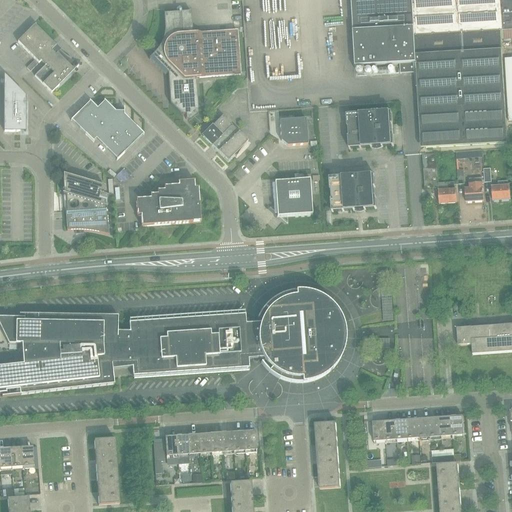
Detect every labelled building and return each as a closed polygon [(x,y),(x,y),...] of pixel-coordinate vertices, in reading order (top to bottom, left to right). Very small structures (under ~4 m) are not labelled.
[(511,0),(351,0),(355,67),(399,65),(399,74),(419,73),(424,149),(507,143),(500,31),(511,30),(511,0)] [(152,40),(144,49),(147,47),(153,54),(151,57),(148,59),(149,60),(151,58),(168,74),(170,104),(182,116),(182,115),(185,115),(185,119),(187,121),(187,122),(188,122),(198,115),(198,111),(195,79),(240,75),(237,31),(192,34),(191,12),(163,14),(164,26),(164,27),(164,28),(164,29),(164,30),(164,31),(164,32),(164,33),(164,34),(164,35),(164,36),(163,36),(163,37),(163,38),(163,39),(162,40),(162,41),(162,42),(161,42),(161,43),(161,44),(160,45),(160,46),(159,46),(159,47),(152,40)] [(17,42),(31,57),(38,63),(41,61),(45,66),(34,76),(51,93),(74,71),(57,54),(55,55),(51,51),(55,47),(56,48),(56,47),(35,26),(35,25),(17,42)] [(33,61),(26,68),(30,72),(37,64),(33,61)] [(4,77),(4,132),(19,132),(19,129),(25,129),(25,98),(4,77)] [(71,121),(85,135),(93,143),(94,142),(93,142),(96,139),(117,160),(116,160),(117,161),(143,135),(124,115),(124,108),(123,108),(123,112),(115,112),(104,101),(103,101),(104,102),(97,109),(89,101),(89,102),(70,121),(71,121)] [(391,112),(380,113),(382,147),(394,146),(391,112)] [(380,113),(369,114),(371,148),(372,148),(372,145),(381,144),(381,147),(382,147),(380,113)] [(369,114),(358,115),(360,149),(371,148),(369,114)] [(349,150),(360,149),(358,115),(347,116),(349,150)] [(222,117),(202,136),(211,145),(215,149),(218,153),(228,162),(233,156),(236,157),(238,153),(241,149),(244,145),(247,142),(238,133),(235,129),(231,126),(222,117)] [(281,141),(287,146),(307,145),(305,119),(279,121),(281,141)] [(424,187),(438,186),(436,155),(422,156),(424,187)] [(122,169),(115,177),(122,184),(129,176),(122,169)] [(97,232),(109,235),(108,234),(106,210),(103,210),(102,207),(106,208),(107,207),(105,207),(105,202),(106,202),(107,198),(105,197),(104,187),(63,174),(64,195),(64,194),(64,195),(89,203),(90,211),(65,212),(67,231),(71,231),(84,231),(97,232)] [(364,207),(364,210),(377,209),(374,175),(329,178),(332,213),(355,211),(355,208),(364,207)] [(470,189),(465,189),(466,203),(484,201),(483,188),(482,188),(481,178),(469,179),(470,189)] [(286,216),(312,214),(309,179),(274,182),(276,207),(269,208),(277,214),(277,217),(280,217),(287,223),(286,216)] [(194,188),(193,181),(176,182),(177,186),(163,187),(163,191),(156,192),(157,195),(149,196),(150,199),(136,200),(137,216),(140,216),(141,227),(200,222),(198,188),(194,188)] [(493,201),(511,199),(510,186),(508,186),(508,181),(499,182),(499,187),(492,187),(493,201)] [(454,182),(438,183),(438,186),(438,191),(439,205),(457,203),(456,190),(455,190),(454,182)] [(511,325),(493,326),(493,324),(494,324),(493,314),(493,312),(499,311),(498,300),(503,299),(501,276),(474,278),(476,301),(480,301),(481,308),(481,313),(487,312),(488,324),(489,327),(456,329),(457,346),(471,345),(472,356),(511,353),(511,325)] [(0,327),(8,344),(21,345),(23,365),(0,367),(0,394),(1,394),(1,397),(114,385),(112,370),(132,368),(132,377),(249,368),(248,359),(263,358),(267,364),(271,370),(269,371),(274,375),(279,378),(284,380),(291,382),(298,383),(305,382),(312,381),(318,378),(324,375),(330,370),(335,364),(340,357),(342,349),(344,341),(343,334),(342,327),(340,320),(336,313),(332,307),(326,302),(319,297),(313,295),(306,293),(299,293),(292,293),(285,295),(278,298),(271,302),(268,305),(264,309),(267,310),(260,323),(245,324),(245,314),(129,322),(129,331),(117,331),(117,316),(19,314),(19,318),(0,317),(0,327)] [(391,299),(381,299),(383,321),(393,321),(391,299)] [(462,415),(451,416),(452,435),(464,434),(462,415)] [(451,416),(439,417),(441,436),(452,435),(451,416)] [(439,417),(428,418),(429,437),(430,441),(441,440),(441,436),(439,417)] [(428,418),(417,419),(418,438),(419,442),(430,441),(429,437),(428,418)] [(406,419),(395,420),(396,439),(407,438),(406,419)] [(417,419),(406,419),(407,438),(418,438),(417,419)] [(395,420),(384,421),(385,440),(396,439),(395,420)] [(384,421),(372,422),(374,441),(385,440),(384,421)] [(314,426),(316,442),(336,441),(335,424),(314,426)] [(254,430),(242,431),(244,454),(256,454),(254,430)] [(242,431),(231,432),(233,455),(244,454),(242,431)] [(231,432),(220,433),(222,456),(233,455),(231,432)] [(209,433),(198,434),(199,458),(211,457),(209,433)] [(220,433),(209,433),(211,457),(222,456),(220,433)] [(198,434),(187,435),(188,458),(199,458),(198,434)] [(187,435),(176,436),(177,459),(188,458),(187,435)] [(166,460),(177,459),(176,436),(164,436),(166,460)] [(94,441),(95,458),(115,456),(114,440),(94,441)] [(316,442),(317,458),(337,456),(336,441),(316,442)] [(164,462),(163,444),(153,445),(154,463),(160,462),(164,462)] [(451,453),(451,445),(429,445),(429,453),(451,453)] [(32,448),(21,449),(22,467),(33,466),(32,448)] [(10,449),(0,450),(0,468),(11,468),(10,449)] [(21,449),(10,449),(11,468),(22,467),(21,449)] [(95,458),(96,473),(117,472),(115,456),(95,458)] [(317,458),(318,474),(338,472),(337,456),(317,458)] [(437,467),(439,483),(459,481),(458,465),(437,467)] [(96,473),(97,489),(118,488),(117,472),(96,473)] [(340,489),(338,472),(318,474),(319,490),(340,489)] [(201,475),(193,476),(193,483),(201,483),(201,475)] [(439,483),(440,499),(460,497),(459,481),(439,483)] [(229,484),(230,501),(251,499),(249,483),(229,484)] [(119,504),(118,488),(97,489),(98,506),(119,504)] [(440,499),(440,511),(461,511),(460,497),(440,499)] [(6,500),(7,511),(28,511),(27,498),(6,500)] [(230,501),(230,511),(251,511),(251,499),(230,501)]
